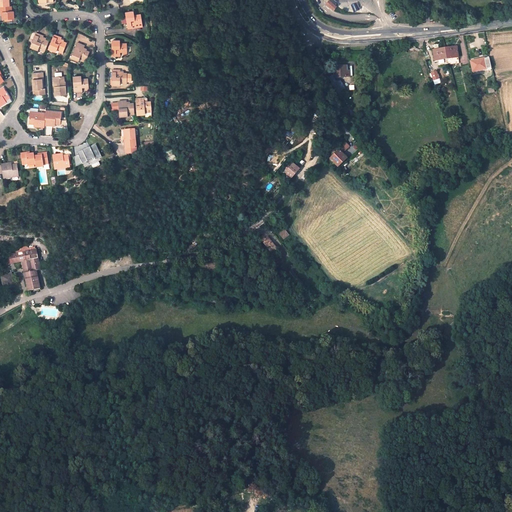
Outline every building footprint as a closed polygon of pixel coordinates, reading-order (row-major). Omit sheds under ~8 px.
[(335,9),(329,3),(326,5),(332,12),(335,9)] [(2,12),(2,16),(3,20),(14,19),(13,11),(11,11),(11,6),(9,6),(0,6),(0,11),(0,12),(2,12)] [(133,12),(125,13),(128,29),(142,26),(140,14),(134,15),(133,12)] [(44,36),(35,33),(30,47),(38,50),(39,47),(41,48),(45,50),(48,41),(46,40),(43,39),(43,37),(44,36)] [(63,51),(66,43),(63,42),(60,41),(61,39),(61,38),(54,35),(48,49),(56,52),(57,49),(59,50),(63,51)] [(120,44),(119,40),(111,41),(112,57),(120,56),(120,52),(122,52),(127,52),(126,44),(120,44)] [(84,46),(77,43),(71,58),(79,61),(80,58),(82,59),(86,60),(89,52),(86,51),(83,49),(84,47),(84,46)] [(445,48),(446,59),(448,65),(455,64),(454,58),(458,57),(457,47),(445,48)] [(446,59),(445,48),(433,50),(434,61),(438,60),(438,67),(448,65),(446,59)] [(473,72),(491,68),(488,58),(471,61),(473,72)] [(347,66),(334,67),(334,77),(350,76),(350,71),(347,71),(347,66)] [(120,70),(112,70),(112,85),(120,85),(120,82),(122,82),(127,82),(131,82),(131,74),(127,74),(127,73),(123,73),(120,73),(120,72),(120,70)] [(32,80),(33,90),(36,90),(36,95),(45,94),(44,89),(42,89),(41,79),(43,79),(43,73),(32,73),(33,80),(32,80)] [(88,88),(88,79),(81,79),(81,76),(72,77),(74,93),(82,92),(82,88),(85,88),(88,88)] [(340,81),(335,81),(332,76),(328,78),(341,99),(343,97),(341,94),(346,91),(340,81)] [(64,81),(64,77),(55,77),(55,87),(54,87),(55,95),(66,95),(65,86),(64,86),(64,81)] [(10,98),(3,87),(0,89),(0,106),(3,104),(2,103),(5,101),(10,98)] [(151,110),(150,102),(147,102),(144,102),(144,100),(144,98),(135,99),(137,115),(145,114),(144,111),(151,110)] [(126,101),(118,101),(119,117),(128,116),(127,112),(130,112),(134,112),(133,103),(130,104),(127,104),(126,102),(126,101)] [(45,113),(30,111),(29,124),(34,125),(36,125),(36,127),(44,128),(44,125),(45,113)] [(60,125),(61,112),(46,111),(45,113),(44,125),(53,126),(53,124),(55,124),(60,125)] [(136,148),(134,130),(125,130),(126,140),(124,140),(125,149),(136,148)] [(340,147),(344,151),(350,146),(346,142),(340,147)] [(96,144),(77,152),(78,156),(74,158),(75,167),(87,162),(86,159),(94,156),(96,160),(101,157),(96,144)] [(347,158),(339,150),(330,159),(338,167),(347,158)] [(362,151),(360,150),(349,160),(354,165),(365,155),(362,151)] [(22,165),(28,164),(28,166),(35,165),(34,156),(34,153),(30,154),(26,154),(25,153),(20,153),(20,154),(21,158),(22,165)] [(49,164),(47,153),(42,153),(42,155),(38,155),(34,156),(35,165),(36,168),(43,167),(43,165),(49,164)] [(70,167),(68,155),(63,156),(61,156),(60,154),(52,155),(54,170),(70,167)] [(276,159),(271,156),(267,161),(270,163),(267,167),(273,172),(282,161),(277,157),(276,159)] [(284,157),(282,161),(273,172),(274,173),(286,159),(284,157)] [(19,176),(17,165),(11,165),(9,165),(9,163),(1,164),(3,179),(19,176)] [(299,169),(293,164),(284,174),(291,179),(299,169)] [(260,238),(271,253),(277,249),(267,237),(265,238),(263,236),(260,238)] [(35,249),(5,256),(7,265),(22,262),(25,273),(26,280),(25,280),(28,291),(40,289),(36,271),(40,270),(37,254),(36,255),(35,249)] [(306,288),(292,270),(290,272),(303,290),(306,288)]
